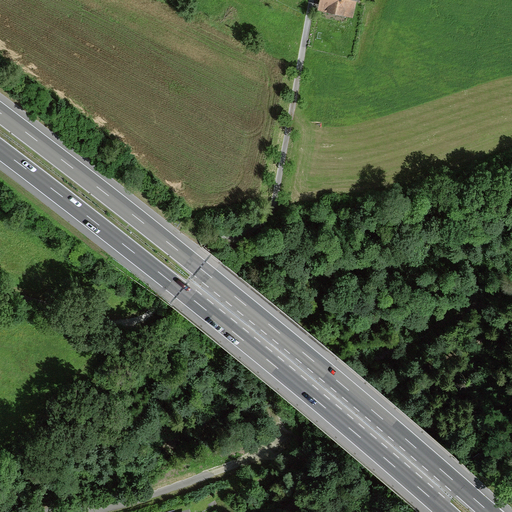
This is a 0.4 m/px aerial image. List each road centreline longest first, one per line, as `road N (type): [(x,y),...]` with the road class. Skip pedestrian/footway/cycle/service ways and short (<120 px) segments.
road 1 (motorway): [(488,511),(242,302),(0,113)]
road 2 (motorway): [(0,149),(447,511)]
road 3 (track): [(249,459),(511,326)]
road 4 (track): [(249,459),(296,461),(434,424)]
